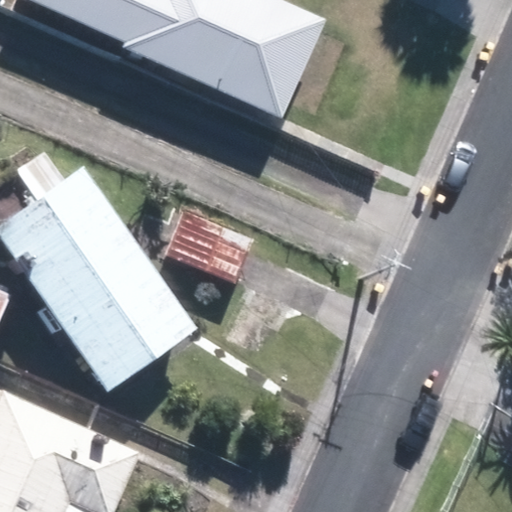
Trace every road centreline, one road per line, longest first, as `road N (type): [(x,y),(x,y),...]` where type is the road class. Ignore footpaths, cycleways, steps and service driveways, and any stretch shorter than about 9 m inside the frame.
road 1 (residential): [(511,116),(338,511)]
road 2 (unknown): [(400,232),(0,79)]
